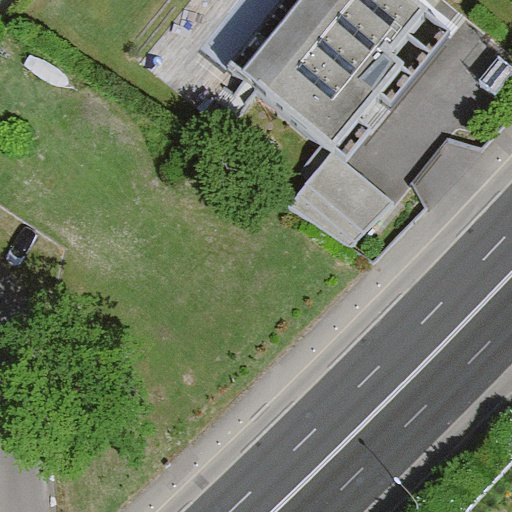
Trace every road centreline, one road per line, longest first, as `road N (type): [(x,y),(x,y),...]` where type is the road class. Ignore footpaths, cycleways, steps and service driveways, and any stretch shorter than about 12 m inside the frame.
road 1 (primary): [(511,275),(275,511)]
road 2 (residential): [(24,511),(17,370),(0,307)]
